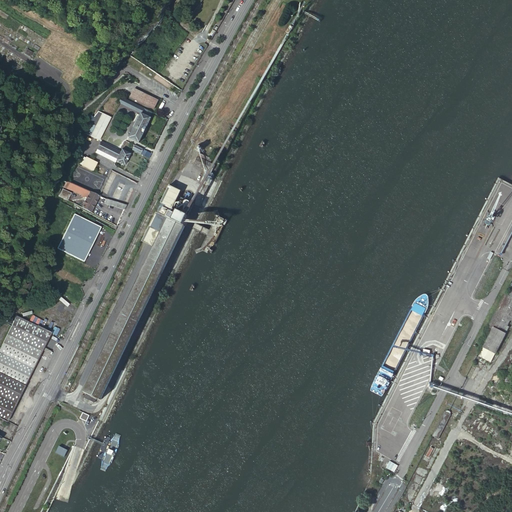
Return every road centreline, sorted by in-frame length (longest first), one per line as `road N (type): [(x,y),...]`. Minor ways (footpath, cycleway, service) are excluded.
road 1 (secondary): [(186,107),(0,489)]
road 2 (unclassified): [(186,107),(122,69),(97,96),(60,117),(64,84),(42,69)]
road 3 (secondary): [(249,0),(186,107)]
